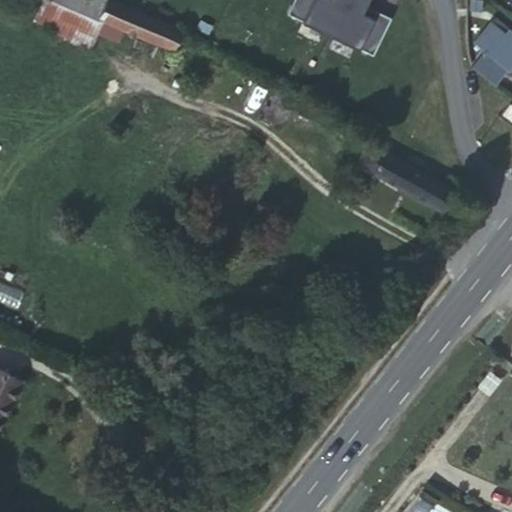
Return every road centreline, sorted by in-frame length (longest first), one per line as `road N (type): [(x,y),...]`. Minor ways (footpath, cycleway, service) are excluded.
road 1 (secondary): [(511,237),(293,511)]
road 2 (residential): [(511,194),(466,145),(441,0)]
